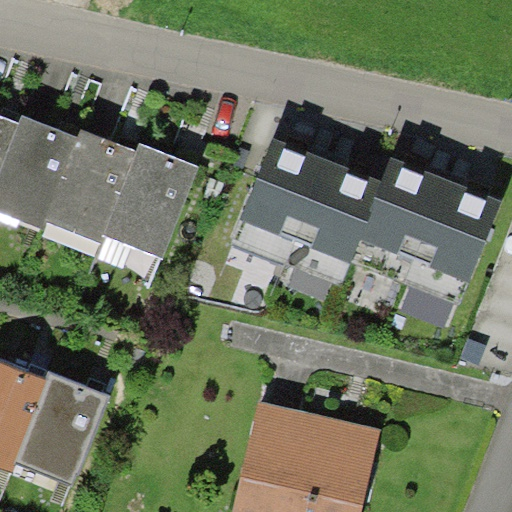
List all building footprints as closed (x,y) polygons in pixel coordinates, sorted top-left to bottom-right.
[(0,170),(20,123),(0,114),(0,170)] [(79,138),(23,115),(20,123),(0,170),(0,211),(41,228),(45,220),(79,138)] [(137,154),(82,131),(79,138),(45,220),(100,242),(104,234),(137,154)] [(198,167),(141,144),(137,154),(104,234),(160,257),(198,167)] [(56,379),(0,355),(0,464),(17,471),(20,463),(56,379)] [(117,396),(58,372),(56,379),(20,463),(79,487),(117,396)] [(302,416),(261,405),(241,482),(284,493),(279,511),(280,511),(362,511),(376,457),(297,436),(302,416)]
